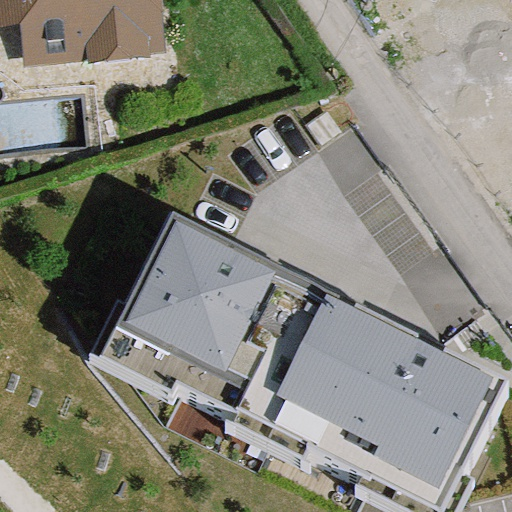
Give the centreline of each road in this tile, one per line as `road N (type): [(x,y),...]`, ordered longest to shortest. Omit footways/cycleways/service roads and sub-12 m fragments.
road 1 (residential): [(458,135),(467,197),(511,261)]
road 2 (residential): [(324,0),(368,62),(391,80),(419,87)]
road 3 (residential): [(511,43),(481,29),(450,34),(426,56),(419,87)]
